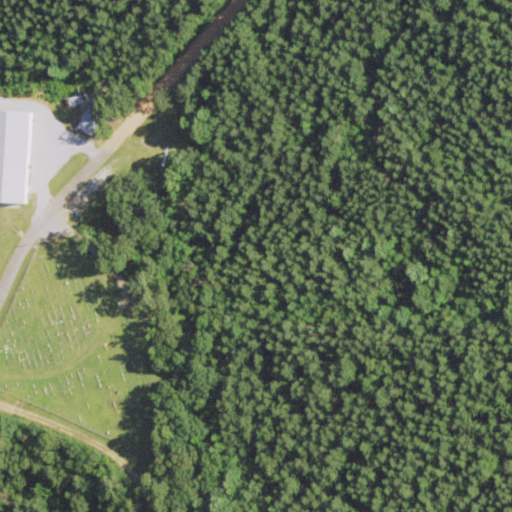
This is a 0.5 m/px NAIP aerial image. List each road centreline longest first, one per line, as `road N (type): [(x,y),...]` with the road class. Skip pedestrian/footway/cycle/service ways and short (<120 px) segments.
road 1 (residential): [(0,287),(27,231),(245,0)]
road 2 (residential): [(0,408),(60,425),(139,468),(158,511)]
